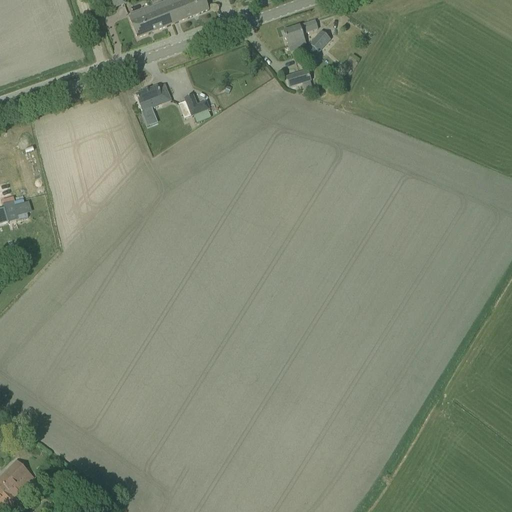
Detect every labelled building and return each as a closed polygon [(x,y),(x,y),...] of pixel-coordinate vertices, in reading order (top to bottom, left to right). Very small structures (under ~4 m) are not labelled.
[(123,6),(121,0),(108,0),(112,10),(123,6)] [(209,12),(205,2),(203,0),(191,0),(189,1),(189,0),(172,0),(164,3),(173,26),(209,12)] [(173,26),(164,3),(128,17),(137,40),(173,26)] [(288,47),(290,54),(306,49),(302,36),(317,31),(315,23),(283,33),(287,47),(288,47)] [(315,59),(330,43),(321,34),(305,51),(315,59)] [(303,86),(304,92),(312,90),(307,73),(285,79),(289,90),(303,86)] [(157,88),(135,97),(139,106),(142,113),(142,114),(161,106),(159,99),(168,96),(164,87),(158,89),(157,88)] [(184,100),(191,118),(207,111),(204,104),(197,107),(193,97),(184,100)] [(16,462),(0,479),(0,483),(14,498),(33,478),(16,462)] [(14,498),(0,483),(0,511),(7,506),(13,511),(20,505),(14,499),(14,498)]
